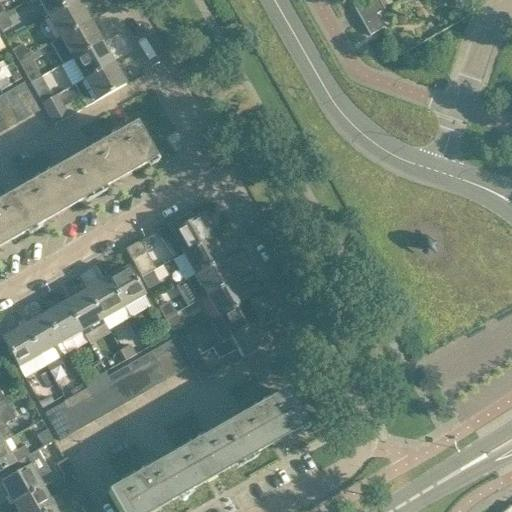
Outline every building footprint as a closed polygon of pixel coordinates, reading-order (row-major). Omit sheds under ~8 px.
[(38,0),(48,18),(78,0),(77,0),(38,0)] [(60,38),(89,21),(78,0),(48,18),(60,38)] [(384,0),(368,0),(369,1),(357,8),(356,8),(355,9),(363,22),(378,15),(389,8),(384,0)] [(6,14),(0,17),(0,26),(3,31),(12,26),(6,14)] [(385,28),(378,15),(363,22),(371,36),(372,36),(372,35),(385,28)] [(62,65),(72,59),(101,42),(89,21),(60,38),(50,44),(62,65)] [(84,80),(113,63),(101,42),(72,59),(84,80)] [(13,49),(20,62),(30,56),(23,43),(13,49)] [(39,51),(30,56),(20,62),(32,83),(42,77),(34,61),(42,56),(39,51)] [(0,82),(7,79),(10,77),(3,63),(0,64),(0,82)] [(113,63),(84,80),(96,102),(126,85),(113,63)] [(2,95),(7,104),(17,123),(28,117),(17,98),(29,92),(24,83),(2,95)] [(36,92),(43,104),(56,96),(54,97),(47,85),(36,92)] [(40,110),(38,107),(29,92),(17,98),(28,117),(40,110)] [(62,106),(56,96),(43,104),(55,126),(69,118),(62,106)] [(70,102),(62,106),(69,118),(77,113),(70,102)] [(0,116),(7,129),(17,123),(7,104),(0,108),(0,116)] [(97,192),(99,196),(100,195),(98,192),(153,160),(155,164),(157,163),(136,126),(112,140),(110,137),(109,137),(111,140),(103,145),(101,142),(100,142),(102,146),(76,160),(95,194),(97,192)] [(37,183),(27,188),(16,194),(35,227),(88,197),(90,201),(91,201),(89,197),(95,194),(76,160),(47,177),(45,174),(44,174),(46,177),(38,182),(36,179),(35,179),(37,183)] [(0,247),(32,229),(35,233),(35,232),(33,229),(35,227),(16,194),(0,203),(0,247)] [(167,226),(171,233),(160,240),(174,260),(183,255),(213,238),(201,217),(194,220),(190,213),(167,226)] [(183,255),(195,276),(225,259),(213,238),(183,255)] [(129,257),(141,278),(153,272),(156,270),(144,249),(129,257)] [(195,276),(187,280),(199,302),(207,297),(237,280),(225,259),(195,276)] [(106,279),(123,308),(144,296),(128,267),(106,279)] [(153,272),(141,278),(148,289),(159,283),(153,272)] [(106,279),(86,291),(102,320),(123,308),(106,279)] [(207,297),(218,317),(219,317),(248,301),(237,280),(207,297)] [(86,291),(65,303),(81,332),(90,327),(102,320),(86,291)] [(248,301),(219,317),(218,317),(210,322),(222,343),(260,321),(248,301)] [(158,309),(165,320),(176,314),(169,302),(158,309)] [(61,344),(81,332),(65,303),(44,315),(61,344)] [(176,314),(165,320),(172,332),(183,326),(176,314)] [(44,315),(23,326),(40,356),(46,366),(50,373),(70,361),(67,354),(61,344),(44,315)] [(219,360),(237,349),(243,360),(272,343),(260,321),(222,343),(212,348),(219,360)] [(46,366),(40,356),(23,326),(2,339),(24,379),(46,366)] [(154,362),(164,356),(176,349),(171,341),(149,354),(154,362)] [(193,344),(182,350),(188,362),(200,355),(193,344)] [(120,352),(125,360),(126,362),(136,356),(130,346),(120,352)] [(176,349),(164,356),(176,376),(187,369),(176,349)] [(149,354),(128,365),(133,374),(144,368),(154,362),(149,354)] [(213,378),(212,377),(200,355),(188,362),(201,384),(213,378)] [(176,376),(164,356),(154,362),(165,382),(176,376)] [(154,362),(144,368),(155,387),(165,382),(154,362)] [(79,376),(87,389),(107,377),(100,364),(79,376)] [(107,377),(112,386),(123,380),(133,374),(128,365),(107,377)] [(144,393),(155,387),(144,368),(133,374),(144,393)] [(144,393),(133,374),(123,380),(134,399),(144,393)] [(107,377),(87,389),(91,397),(102,391),(112,386),(107,377)] [(124,405),(134,399),(123,380),(112,386),(124,405)] [(124,405),(112,386),(102,391),(113,411),(124,405)] [(81,403),(91,397),(87,389),(66,401),(71,409),(81,403)] [(113,411),(102,391),(91,397),(103,417),(113,411)] [(249,458),(282,439),(304,427),(306,430),(307,430),(286,393),(263,406),(261,403),(260,404),(262,407),(254,411),(252,408),(251,409),(253,412),(227,427),(246,460),(248,458),(250,462),(251,462),(249,458)] [(39,403),(41,408),(53,401),(50,396),(39,403)] [(92,423),(103,417),(91,397),(81,403),(92,423)] [(0,402),(0,445),(4,443),(3,443),(12,437),(5,424),(15,419),(4,400),(0,402)] [(60,441),(71,435),(60,415),(71,409),(66,401),(44,413),(60,441)] [(82,429),(92,423),(81,403),(71,409),(82,429)] [(60,415),(71,435),(82,429),(71,409),(60,415)] [(240,463),(246,460),(227,427),(198,443),(196,440),(195,440),(197,444),(189,448),(187,445),(186,446),(188,449),(168,460),(186,493),(239,463),(241,467),(242,467),(240,463)] [(43,448),(54,442),(47,431),(37,437),(43,448)] [(4,443),(0,445),(0,472),(29,456),(24,447),(10,455),(4,443)] [(0,481),(14,505),(43,488),(55,481),(38,451),(29,456),(0,472),(0,481)] [(57,465),(64,477),(74,471),(67,459),(57,465)] [(186,493),(168,460),(142,475),(140,472),(139,472),(141,475),(133,480),(131,477),(130,477),(132,480),(108,494),(118,511),(153,511),(180,497),(183,495),(185,499),(186,498),(184,495),(186,493)] [(17,511),(50,511),(55,509),(55,510),(86,492),(81,483),(50,501),(43,488),(14,505),(17,511)] [(83,511),(97,511),(91,501),(81,507),(83,511)]
